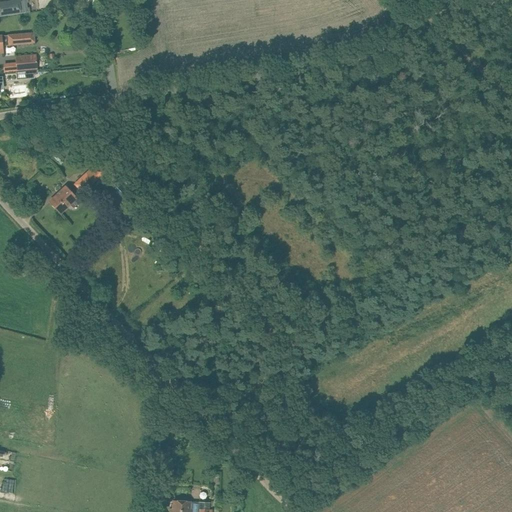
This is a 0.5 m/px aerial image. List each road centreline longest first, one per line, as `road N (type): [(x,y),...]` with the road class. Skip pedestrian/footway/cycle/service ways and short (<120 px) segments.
road 1 (unclassified): [(0,115),(360,57),(457,0)]
road 2 (unclassified): [(169,379),(0,198)]
road 3 (track): [(292,511),(169,379)]
